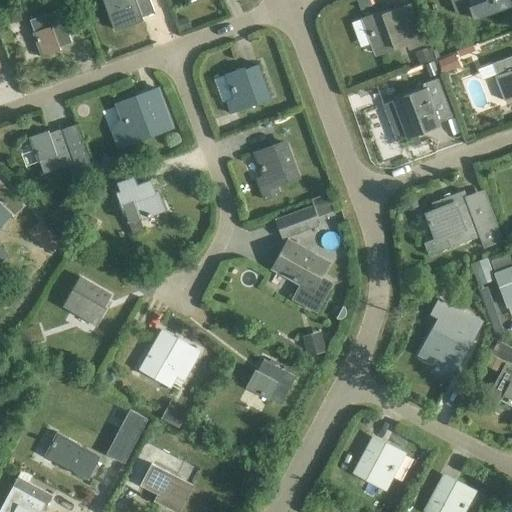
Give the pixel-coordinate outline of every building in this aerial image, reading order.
[(149,0),(103,0),(115,30),(143,19),(142,16),(154,12),(149,0)] [(357,0),(361,9),(372,5),(370,0),(357,0)] [(452,0),(456,12),(468,7),(470,7),(474,18),(505,8),(501,0),(452,0)] [(379,53),(409,43),(410,47),(425,42),(411,3),(384,13),(383,11),(364,18),(372,42),(375,41),(379,53)] [(61,50),(60,47),(72,42),(60,8),(30,19),(35,31),(33,32),(42,57),(61,50)] [(192,29),(187,17),(176,21),(181,33),(192,29)] [(430,46),(414,52),(419,65),(426,62),(435,59),(430,47),(430,46)] [(457,55),(440,61),(444,72),(461,66),(457,55)] [(511,98),(511,56),(493,63),(498,75),(496,76),(505,101),(511,98)] [(434,61),(425,64),(430,76),(438,73),(434,61)] [(230,113),(241,110),(271,98),(258,65),(246,69),(245,67),(217,77),(230,113)] [(440,77),(423,83),(425,89),(384,103),(397,141),(427,130),(426,126),(454,117),(440,77)] [(389,79),(377,84),(382,99),(395,95),(389,79)] [(165,108),(166,108),(160,92),(138,100),(137,98),(117,105),(118,106),(120,105),(126,120),(118,122),(113,131),(118,146),(172,126),(165,108)] [(48,130),(29,137),(37,162),(39,161),(44,173),(74,163),(79,178),(94,173),(77,124),(62,130),(62,129),(49,133),(48,130)] [(281,194),(278,186),(301,177),(288,143),(275,148),(274,145),(254,153),(263,178),(256,180),(263,201),(281,194)] [(103,153),(97,165),(108,170),(112,163),(110,157),(103,153)] [(118,181),(121,190),(117,192),(128,221),(141,217),(141,219),(165,210),(158,190),(155,191),(151,179),(138,184),(134,175),(118,181)] [(498,229),(481,236),(464,190),(432,202),(432,203),(433,203),(435,211),(425,214),(426,215),(428,214),(430,220),(428,220),(430,224),(431,224),(436,237),(424,242),(428,255),(481,236),(484,246),(502,240),(498,229)] [(0,204),(0,202),(4,198),(0,193),(0,262),(7,256),(0,248),(0,224),(10,214),(0,204)] [(410,198),(405,202),(406,209),(413,211),(418,206),(416,200),(410,198)] [(275,220),(282,238),(319,225),(311,207),(275,220)] [(51,222),(57,229),(64,222),(58,215),(51,222)] [(41,223),(33,232),(52,250),(60,241),(41,223)] [(282,250),(272,269),(302,284),(303,283),(314,289),(329,260),(291,240),(284,252),(282,250)] [(27,259),(39,267),(46,256),(34,248),(27,259)] [(511,251),(511,252),(511,254),(511,268),(496,274),(507,304),(511,317),(511,251)] [(495,279),(487,257),(470,263),(478,285),(495,279)] [(65,304),(75,310),(74,313),(98,326),(108,309),(105,307),(111,295),(79,278),(65,304)] [(9,290),(0,299),(0,302),(6,308),(16,296),(9,290)] [(455,371),(468,347),(465,346),(471,335),(473,336),(479,325),(461,316),(463,312),(438,300),(431,314),(438,318),(424,345),(436,351),(432,359),(455,371)] [(24,347),(44,340),(39,323),(18,330),(24,347)] [(302,336),(307,356),(326,351),(321,330),(302,336)] [(184,379),(192,364),(199,352),(163,332),(143,368),(170,383),(175,374),(184,379)] [(273,339),(299,354),(302,347),(276,333),(273,339)] [(511,348),(496,341),(490,352),(511,363),(511,348)] [(264,359),(258,371),(255,369),(245,388),(268,400),(269,398),(281,404),(296,376),(264,359)] [(490,391),(502,398),(501,400),(511,405),(511,367),(505,363),(490,391)] [(172,402),(162,420),(179,429),(189,411),(172,402)] [(131,410),(107,454),(125,464),(149,419),(131,410)] [(203,419),(190,428),(198,438),(210,430),(203,419)] [(154,421),(148,434),(158,440),(165,427),(154,421)] [(102,456),(57,432),(44,455),(90,479),(102,456)] [(385,444),(384,446),(372,440),(355,472),(384,487),(389,476),(392,477),(404,454),(385,444)] [(141,483),(159,493),(155,501),(176,511),(191,484),(152,463),(141,483)] [(21,470),(17,476),(29,482),(32,476),(21,470)] [(0,511),(39,511),(44,503),(47,505),(52,495),(29,482),(17,476),(0,509),(0,511)] [(455,481),(454,484),(443,478),(426,510),(430,511),(462,511),(474,492),(455,481)] [(511,511),(511,507),(506,500),(491,511),(492,511),(511,511)]
